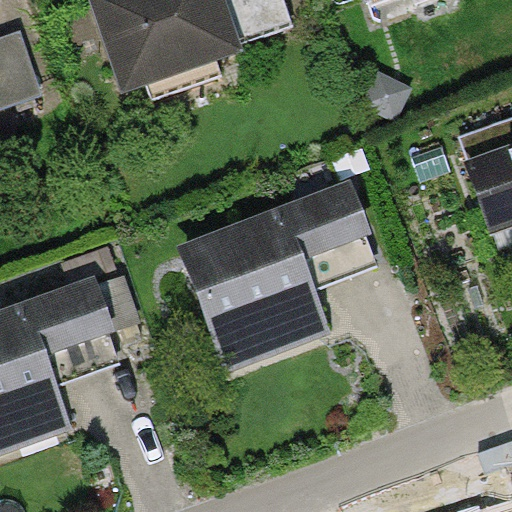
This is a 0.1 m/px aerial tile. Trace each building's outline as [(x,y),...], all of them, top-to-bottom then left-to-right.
[(262,59),(260,52),(241,0),(110,0),(105,2),(138,101),(262,59)] [(292,0),(241,0),(260,52),(305,37),(292,0)] [(363,0),(368,14),(408,0),(363,0)] [(27,38),(0,45),(0,110),(45,97),(27,38)] [(416,90),(382,77),(371,106),(405,120),(416,90)] [(511,125),(459,145),(493,238),(511,230),(511,125)] [(0,186),(10,183),(0,150),(0,186)] [(350,196),(185,259),(220,349),(316,313),(307,289),(376,263),(350,196)] [(93,296),(0,328),(0,430),(57,410),(49,385),(116,362),(93,296)]
